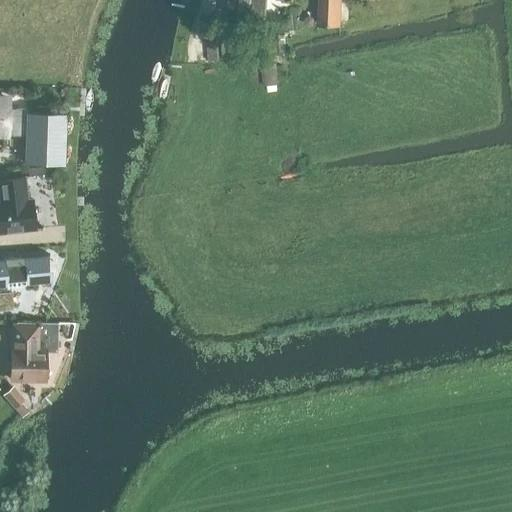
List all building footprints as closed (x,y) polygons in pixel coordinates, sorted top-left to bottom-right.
[(265,18),(265,0),(229,0),(228,16),(265,18)] [(318,0),(318,25),(341,26),(342,0),(318,0)] [(297,14),(268,13),(267,29),(296,30),(297,14)] [(233,57),(233,52),(232,36),(221,37),(222,58),(233,57)] [(206,40),(208,61),(219,60),(217,40),(206,40)] [(264,86),(278,84),(276,63),(262,64),(264,86)] [(0,134),(26,135),(27,112),(27,109),(8,108),(8,98),(0,97),(0,134)] [(64,164),(67,114),(27,112),(26,135),(25,163),(64,164)] [(0,233),(40,229),(36,199),(31,199),(28,176),(2,179),(5,202),(0,202),(0,233)] [(0,285),(50,281),(48,254),(0,258),(0,285)] [(11,294),(0,295),(0,308),(12,307),(11,294)] [(57,322),(15,321),(15,322),(12,322),(12,350),(10,350),(10,378),(44,379),(45,351),(57,352),(57,338),(57,322)] [(15,389),(9,389),(3,394),(14,407),(20,402),(20,396),(15,389)]
